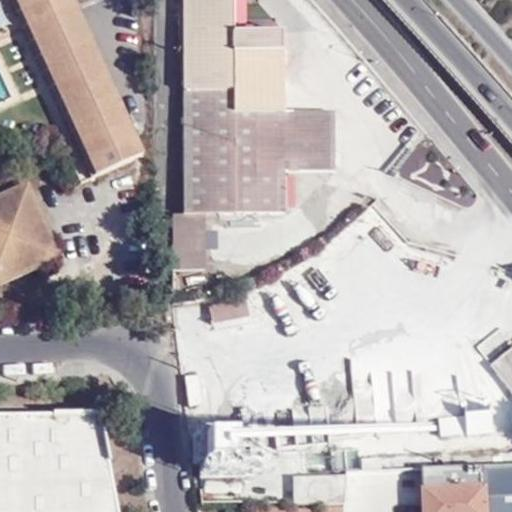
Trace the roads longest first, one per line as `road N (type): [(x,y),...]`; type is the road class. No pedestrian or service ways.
road 1 (unclassified): [(0,343),(153,339),(169,511)]
road 2 (primary): [(347,0),(511,191)]
road 3 (primary): [(511,118),(406,0)]
